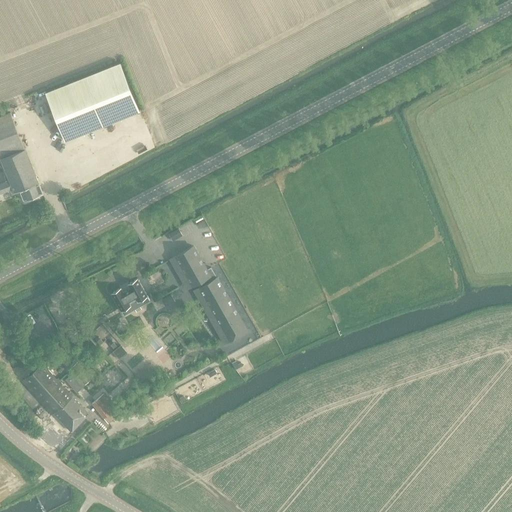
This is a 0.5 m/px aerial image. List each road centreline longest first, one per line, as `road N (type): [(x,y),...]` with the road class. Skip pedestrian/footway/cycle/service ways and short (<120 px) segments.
road 1 (tertiary): [(0,275),(511,7)]
road 2 (tertiary): [(128,511),(0,421)]
